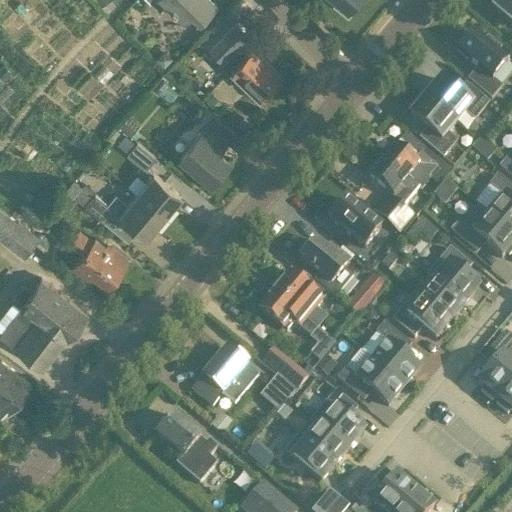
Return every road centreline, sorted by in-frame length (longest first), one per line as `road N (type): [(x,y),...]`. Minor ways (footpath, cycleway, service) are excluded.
road 1 (residential): [(0,507),(356,85)]
road 2 (track): [(127,0),(58,69),(0,149)]
road 3 (residential): [(356,85),(267,0)]
